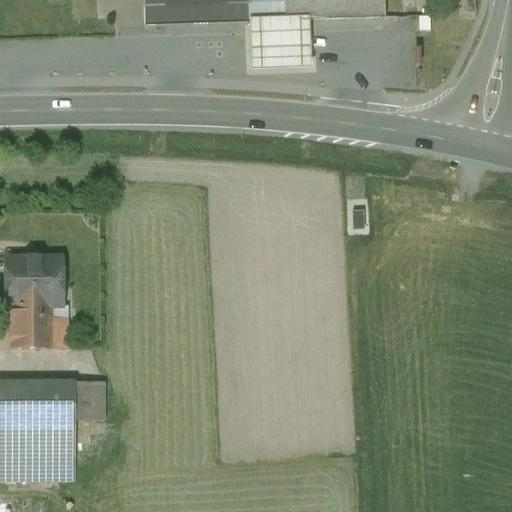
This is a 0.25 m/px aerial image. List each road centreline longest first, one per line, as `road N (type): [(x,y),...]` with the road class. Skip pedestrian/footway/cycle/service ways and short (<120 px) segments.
road 1 (primary): [(483,149),(262,115),(0,113)]
road 2 (tertiary): [(508,0),(483,149)]
